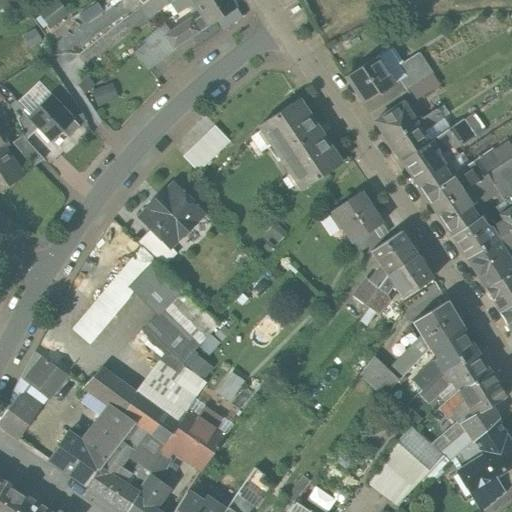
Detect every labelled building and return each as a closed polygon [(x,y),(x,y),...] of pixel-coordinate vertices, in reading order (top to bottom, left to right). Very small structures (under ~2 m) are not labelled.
[(151,0),(149,1),(154,10),(169,0),(151,0)] [(172,32),(166,36),(172,46),(175,50),(237,9),(231,0),(200,0),(195,4),(203,17),(194,23),(192,19),(172,32)] [(164,24),(144,41),(157,57),(172,46),(166,36),(172,32),(166,23),(164,24)] [(432,75),(418,54),(410,59),(423,81),(432,75)] [(376,56),(345,77),(363,105),(395,84),(376,56)] [(410,59),(398,66),(405,77),(400,80),(407,91),(423,81),(410,59)] [(103,107),(121,98),(113,82),(94,92),(103,107)] [(80,126),(51,96),(30,115),(30,116),(41,128),(53,141),(64,131),(69,136),(80,126)] [(340,164),(298,100),(260,125),(302,188),(340,164)] [(404,104),(375,123),(388,143),(417,124),(404,104)] [(30,115),(27,111),(18,120),(26,141),(41,128),(30,116),(30,115)] [(437,111),(417,124),(424,134),(443,121),(437,111)] [(462,122),(432,142),(439,152),(442,152),(452,145),(455,150),(465,144),(462,139),(467,136),(464,132),(467,129),(462,122)] [(417,124),(388,143),(401,162),(430,143),(424,134),(417,124)] [(216,128),(182,159),(197,174),(230,143),(216,128)] [(26,141),(23,137),(13,144),(33,166),(43,159),(26,141)] [(430,143),(401,162),(416,184),(441,167),(444,165),(438,157),(439,152),(432,142),(430,143)] [(498,146),(467,167),(470,172),(477,181),(486,175),(507,161),(498,146)] [(3,151),(0,152),(0,186),(19,174),(3,151)] [(511,157),(507,161),(486,175),(497,191),(500,196),(511,187),(511,157)] [(441,167),(416,184),(434,210),(477,181),(470,172),(459,180),(456,175),(450,180),(441,167)] [(477,181),(434,210),(452,237),(477,220),(468,208),(474,204),(472,201),(485,192),(488,197),(497,191),(486,175),(477,181)] [(175,183),(164,193),(162,191),(158,195),(159,197),(153,203),(150,202),(148,205),(150,207),(140,218),(152,229),(170,248),(171,247),(181,237),(181,234),(190,225),(193,225),(205,213),(175,183)] [(382,225),(360,193),(333,211),(354,243),(382,225)] [(511,205),(507,200),(494,208),(499,216),(511,206),(511,205)] [(511,206),(499,216),(502,220),(494,225),(493,229),(486,227),(480,218),(477,220),(452,237),(467,258),(511,230),(511,214),(511,213),(511,206)] [(170,248),(152,229),(140,241),(165,267),(178,254),(171,247),(170,248)] [(511,230),(467,258),(483,285),(511,268),(502,255),(502,250),(507,250),(511,246),(511,230)] [(402,233),(372,253),(377,260),(371,267),(376,272),(370,281),(379,287),(387,276),(417,256),(402,233)] [(417,256),(387,276),(379,287),(387,293),(393,285),(403,299),(432,279),(417,256)] [(511,270),(511,268),(483,285),(499,312),(511,304),(511,270)] [(367,278),(354,296),(359,300),(354,307),(363,314),(369,307),(365,305),(379,287),(370,281),(367,278)] [(363,314),(357,322),(365,329),(389,299),(387,293),(379,287),(365,305),(369,307),(363,314)] [(446,302),(413,322),(423,338),(409,349),(398,361),(409,371),(432,347),(462,328),(446,302)] [(511,304),(499,312),(511,333),(511,304)] [(435,361),(414,382),(423,391),(443,371),(476,351),(462,328),(432,347),(436,354),(437,360),(435,361)] [(476,351),(443,371),(449,380),(454,384),(458,391),(459,392),(489,373),(476,351)] [(386,373),(372,360),(359,376),(382,399),(397,384),(386,373)] [(398,361),(386,373),(397,384),(409,371),(398,361)] [(48,363),(0,421),(0,427),(16,438),(67,376),(48,363)] [(137,395),(101,369),(83,388),(112,409),(122,416),(137,395)] [(232,401),(247,378),(233,370),(219,392),(232,401)] [(423,391),(417,397),(425,405),(447,384),(449,380),(443,371),(423,391)] [(489,373),(459,392),(464,401),(477,421),(492,412),(488,407),(496,403),(499,403),(504,400),(505,397),(502,392),(500,391),(489,373)] [(414,382),(408,388),(417,397),(423,391),(414,382)] [(458,391),(439,409),(446,416),(464,401),(459,392),(458,391)] [(178,425),(137,395),(122,416),(145,433),(164,446),(178,425)] [(434,403),(430,407),(435,413),(439,409),(434,403)] [(112,409),(84,446),(69,435),(50,462),(85,485),(106,460),(108,457),(133,424),(122,416),(112,409)] [(223,440),(187,412),(178,425),(164,446),(145,433),(122,466),(113,478),(137,494),(149,475),(160,480),(162,468),(174,453),(191,467),(187,477),(195,480),(223,440)] [(475,440),(451,461),(457,470),(461,467),(478,494),(479,495),(499,483),(496,478),(511,467),(511,444),(497,421),(475,440)] [(133,424),(108,457),(122,466),(145,433),(133,424)] [(465,430),(440,454),(449,463),(451,461),(475,440),(465,430)] [(427,473),(394,442),(368,485),(395,507),(427,473)] [(106,460),(85,485),(125,511),(126,511),(127,511),(137,494),(113,478),(122,466),(108,457),(106,460)] [(255,470),(237,494),(253,506),(269,481),(255,470)] [(137,494),(127,511),(129,511),(157,511),(154,510),(170,487),(160,480),(149,475),(137,494)] [(303,477),(289,497),(295,501),(310,483),(303,477)] [(499,483),(479,495),(478,494),(472,498),(481,511),(505,492),(499,483)] [(325,511),(330,511),(340,500),(319,484),(308,499),(325,511)] [(20,511),(28,501),(5,485),(0,492),(0,511),(20,511)] [(215,511),(186,492),(173,511),(215,511)] [(248,511),(253,506),(237,494),(223,511),(248,511)] [(47,511),(28,501),(20,511),(47,511)]
